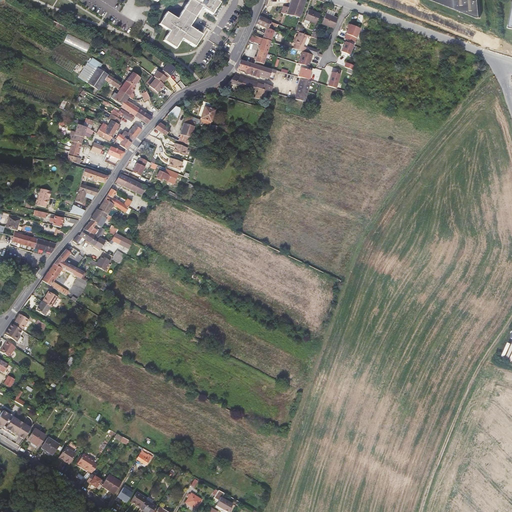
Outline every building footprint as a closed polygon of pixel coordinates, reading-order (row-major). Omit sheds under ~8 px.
[(153,0),(156,2),(157,0),(189,0),(190,0),(187,4),(186,4),(179,16),(177,20),(165,12),(158,24),(169,32),(167,35),(163,41),(175,49),(179,43),(178,43),(181,39),(188,43),(188,44),(194,48),(201,35),(196,32),(188,27),(191,24),(190,23),(197,12),(199,12),(201,8),(212,15),(219,3),(214,0),(153,0)] [(305,0),(291,0),(289,8),(286,14),(288,15),(300,17),(305,0)] [(431,0),(474,19),(480,18),(478,0),(431,0)] [(305,20),(316,24),(320,14),(308,10),(305,20)] [(322,23),(334,28),(338,18),(326,13),(322,23)] [(266,29),(263,39),(271,42),(275,31),(272,29),(270,28),(272,22),(260,16),(257,22),(256,24),(266,29)] [(344,39),(354,43),(360,30),(349,25),(347,28),(348,29),(344,39)] [(295,45),(294,49),(301,51),(303,48),(304,48),(308,36),(299,32),(298,36),(297,36),(294,44),(295,45)] [(86,52),(90,44),(67,33),(63,42),(86,52)] [(260,44),(254,64),(260,66),(261,64),(264,65),(271,42),(263,39),(252,35),(249,41),(260,44)] [(353,45),(345,42),(341,52),(349,55),(353,45)] [(312,55),(302,52),(298,64),(309,67),(312,55)] [(276,74),(277,71),(260,66),(254,64),(240,59),(237,68),(245,70),(245,71),(246,72),(247,71),(269,78),(271,78),(271,76),(269,76),(270,72),(272,73),(276,74)] [(163,68),(162,70),(169,75),(170,76),(175,69),(167,63),(166,64),(165,64),(163,67),(163,68)] [(86,82),(98,90),(104,80),(107,75),(96,68),(86,82)] [(153,77),(155,78),(162,83),(166,78),(167,78),(169,75),(162,70),(160,68),(153,77)] [(298,77),(302,78),(310,81),(311,77),(310,76),(311,71),(301,68),(298,77)] [(340,75),(332,72),(328,86),(336,89),(340,75)] [(133,86),(139,78),(131,73),(122,85),(119,84),(116,88),(116,89),(118,90),(123,93),(128,96),(129,97),(133,100),(134,98),(132,97),(133,96),(130,94),(135,87),(133,86)] [(104,80),(116,88),(119,84),(120,83),(107,75),(104,80)] [(240,76),(235,75),(231,80),(237,82),(242,83),(242,80),(239,79),(240,76)] [(258,81),(244,77),(242,80),(242,83),(251,86),(252,86),(256,88),(258,82),(258,81)] [(162,83),(155,78),(149,86),(157,93),(161,88),(162,89),(164,85),(162,83)] [(304,102),(311,81),(310,81),(302,78),(301,83),(299,83),(300,85),(298,94),(296,95),(297,97),(296,100),(304,102)] [(250,88),(251,86),(242,83),(237,82),(231,80),(227,85),(230,85),(231,84),(233,84),(233,85),(234,86),(235,85),(246,88),(249,88),(250,88)] [(264,84),(258,82),(256,88),(258,88),(267,91),(269,83),(264,82),(264,84)] [(258,88),(258,91),(255,98),(259,100),(264,101),(267,91),(258,88)] [(141,96),(142,99),(144,102),(149,99),(146,93),(144,89),(141,96)] [(112,99),(121,106),(125,101),(128,96),(123,93),(118,90),(112,99)] [(121,107),(134,116),(138,109),(125,101),(121,106),(121,107)] [(201,117),(200,119),(211,122),(215,110),(213,110),(214,106),(205,103),(204,108),(201,107),(198,116),(201,117)] [(181,109),(175,106),(168,115),(170,115),(177,118),(181,109)] [(120,116),(122,118),(123,117),(127,120),(129,115),(118,109),(117,111),(113,109),(111,113),(110,113),(113,115),(115,116),(119,119),(119,118),(120,116)] [(134,116),(147,124),(149,121),(152,118),(138,109),(134,116)] [(186,116),(180,134),(191,138),(195,124),(198,125),(200,120),(186,116)] [(95,125),(96,122),(88,119),(87,122),(90,123),(88,127),(92,130),(94,128),(95,125)] [(211,122),(200,119),(200,120),(198,125),(206,128),(208,129),(211,122)] [(103,123),(103,124),(100,127),(106,130),(104,132),(112,137),(114,133),(115,131),(116,130),(119,126),(120,125),(119,124),(112,120),(108,126),(103,123)] [(164,127),(160,123),(154,128),(160,133),(164,127)] [(84,136),(91,139),(94,131),(92,130),(88,127),(78,124),(76,130),(75,134),(71,134),(68,141),(72,141),(73,141),(82,144),(84,136)] [(138,134),(141,131),(135,125),(129,132),(135,138),(138,134)] [(169,131),(164,127),(160,133),(165,137),(169,131)] [(109,141),(111,138),(112,137),(104,132),(99,129),(96,133),(109,141)] [(131,144),(135,138),(129,132),(128,135),(124,132),(121,136),(131,144)] [(121,143),(119,145),(126,150),(128,148),(131,144),(121,136),(119,134),(117,136),(116,138),(121,143)] [(191,138),(180,134),(178,141),(190,145),(191,142),(192,140),(191,138)] [(77,159),(82,144),(73,141),(72,141),(68,156),(67,156),(66,158),(68,158),(67,161),(79,165),(80,160),(77,159)] [(146,146),(147,143),(144,141),(138,149),(149,154),(151,148),(146,146)] [(98,155),(102,147),(93,143),(90,151),(98,155)] [(188,148),(176,144),(174,148),(175,149),(174,153),(185,156),(188,148)] [(114,158),(120,160),(120,159),(124,153),(110,147),(109,150),(107,154),(112,157),(112,158),(114,159),(114,158)] [(180,171),(183,163),(171,158),(169,162),(170,163),(169,167),(180,171)] [(117,164),(105,159),(103,162),(115,167),(117,164)] [(133,173),(140,177),(147,162),(140,159),(137,164),(133,173)] [(92,179),(95,180),(104,183),(108,177),(102,175),(87,170),(84,169),(82,176),(92,179)] [(183,185),(184,182),(177,179),(177,180),(164,174),(161,179),(167,182),(167,181),(175,185),(177,182),(183,185)] [(121,175),(116,183),(124,187),(128,179),(121,175)] [(128,179),(124,187),(141,196),(145,187),(129,179),(128,179)] [(98,190),(80,185),(78,191),(95,196),(98,190)] [(51,191),(41,189),(37,205),(46,208),(48,199),(49,197),(50,197),(51,191)] [(115,192),(116,191),(112,189),(105,200),(99,210),(107,214),(112,208),(128,216),(131,210),(127,209),(128,208),(129,205),(125,203),(114,198),(115,196),(114,195),(116,193),(115,192)] [(84,197),(93,200),(95,196),(78,191),(74,201),(82,203),(84,197)] [(71,206),(68,213),(82,216),(84,212),(86,209),(71,206)] [(109,220),(111,217),(107,215),(107,214),(99,210),(97,209),(94,214),(90,220),(96,223),(95,225),(97,226),(100,228),(102,226),(98,223),(103,217),(109,220)] [(54,217),(52,225),(61,228),(63,219),(54,217)] [(9,218),(7,228),(17,230),(19,221),(9,218)] [(83,229),(84,230),(89,233),(95,225),(96,223),(90,220),(87,224),(83,229)] [(86,241),(89,243),(95,236),(94,235),(97,231),(95,229),(97,226),(95,225),(89,233),(85,240),(86,241)] [(82,238),(85,240),(89,233),(84,230),(78,236),(77,236),(73,241),(72,242),(76,244),(81,239),(82,238)] [(100,237),(102,235),(98,232),(95,236),(89,243),(90,243),(94,246),(99,238),(100,237)] [(26,245),(35,248),(37,239),(25,236),(14,233),(13,236),(11,241),(26,245)] [(112,238),(122,243),(125,238),(115,234),(114,236),(112,238)] [(94,246),(100,249),(105,242),(99,238),(94,246)] [(129,247),(132,242),(131,241),(125,238),(122,243),(129,247)] [(44,241),(37,239),(35,248),(51,252),(55,245),(54,244),(55,241),(45,239),(44,241)] [(70,254),(65,250),(60,256),(53,264),(66,271),(76,276),(78,277),(79,278),(83,272),(63,262),(70,254)] [(83,263),(88,258),(85,256),(81,253),(78,258),(83,263)] [(123,258),(115,254),(113,257),(111,260),(119,265),(123,258)] [(97,262),(96,261),(96,262),(94,266),(103,271),(109,261),(101,256),(97,262)] [(65,273),(66,271),(53,264),(49,270),(44,278),(42,281),(63,294),(66,290),(53,282),(61,271),(65,273)] [(85,289),(88,283),(79,278),(78,277),(75,283),(85,289)] [(47,291),(41,301),(49,307),(50,307),(56,297),(47,291)] [(44,315),(49,307),(41,301),(36,310),(44,315)] [(20,315),(13,325),(22,331),(26,325),(29,320),(20,315)] [(41,328),(43,324),(35,318),(32,322),(41,328)] [(19,337),(22,331),(13,325),(12,324),(5,335),(20,344),(23,339),(19,337)] [(15,348),(6,342),(0,351),(0,355),(7,360),(9,358),(15,348)] [(71,367),(75,359),(71,356),(66,364),(71,367)] [(0,360),(0,371),(4,374),(9,366),(9,364),(8,363),(7,365),(0,360)] [(9,377),(4,385),(10,389),(15,381),(9,377)] [(19,392),(13,402),(24,407),(26,404),(18,400),(21,394),(19,392)] [(0,414),(0,427),(2,429),(9,416),(2,411),(1,413),(0,414)] [(12,418),(5,429),(16,436),(16,435),(24,440),(27,435),(31,429),(23,424),(12,418)] [(34,430),(27,440),(37,447),(44,437),(34,430)] [(59,445),(48,437),(42,447),(53,454),(59,445)] [(66,448),(60,458),(70,464),(76,454),(66,448)] [(150,458),(141,452),(137,458),(147,464),(150,458)] [(83,467),(92,473),(92,472),(93,471),(98,463),(83,454),(78,462),(84,466),(83,467)] [(86,481),(99,489),(102,485),(103,483),(91,475),(86,481)] [(121,483),(108,475),(103,483),(102,485),(109,490),(109,489),(115,492),(121,483)] [(129,502),(140,508),(145,500),(146,498),(136,492),(129,502)] [(190,494),(189,495),(188,495),(186,498),(187,499),(184,503),(195,510),(200,501),(190,494)] [(217,505),(227,511),(228,511),(233,505),(221,498),(217,505)] [(151,511),(155,507),(145,500),(140,508),(139,509),(144,511),(151,511)]
